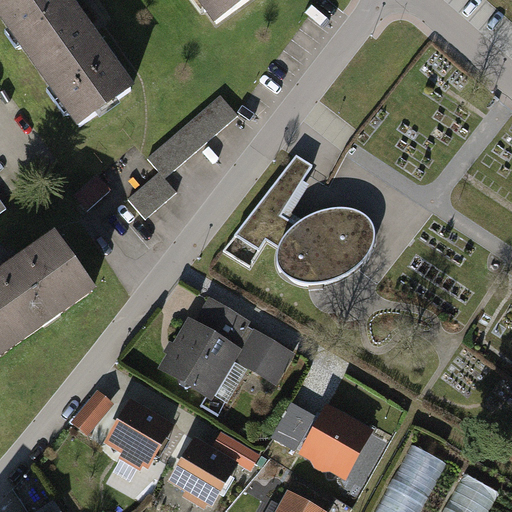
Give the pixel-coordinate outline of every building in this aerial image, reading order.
[(129,90),(67,0),(5,0),(0,4),(0,9),(79,124),(129,90)] [(201,0),(216,19),(241,0),(201,0)] [(238,112),(220,93),(150,157),(160,168),(168,176),(238,112)] [(292,208),(321,168),(300,152),(241,233),(328,296),(380,226),(338,195),(316,225),(292,208)] [(178,187),(168,176),(160,168),(128,198),(145,217),(178,187)] [(100,171),(76,193),(91,208),(114,187),(100,171)] [(53,232),(0,271),(0,350),(91,283),(53,232)] [(200,320),(194,317),(169,360),(221,389),(241,354),(282,377),(295,354),(248,327),(252,321),(212,298),(200,320)] [(117,405),(98,390),(74,422),(93,437),(117,405)] [(321,413),(296,398),(277,431),(303,446),(321,413)] [(178,426),(136,400),(110,440),(152,466),(178,426)] [(381,428),(332,401),(306,449),(354,476),(381,428)] [(265,458),(226,435),(218,447),(258,471),(265,458)] [(242,469),(199,440),(175,475),(218,505),(242,469)] [(417,511),(444,461),(414,445),(377,511),(417,511)] [(485,511),(498,488),(463,469),(440,511),(485,511)] [(329,511),(295,493),(284,511),(329,511)] [(66,511),(58,499),(37,511),(66,511)]
